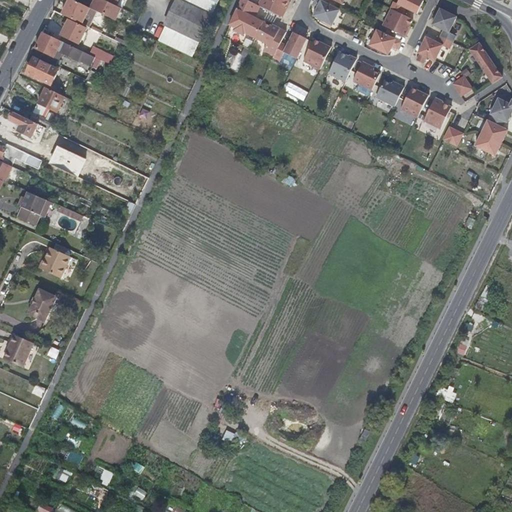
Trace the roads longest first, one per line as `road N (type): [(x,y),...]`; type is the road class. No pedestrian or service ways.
road 1 (tertiary): [(354,511),(511,196)]
road 2 (residential): [(308,0),(303,22),(394,67),(435,0)]
road 3 (track): [(362,496),(342,474),(271,441),(241,414)]
